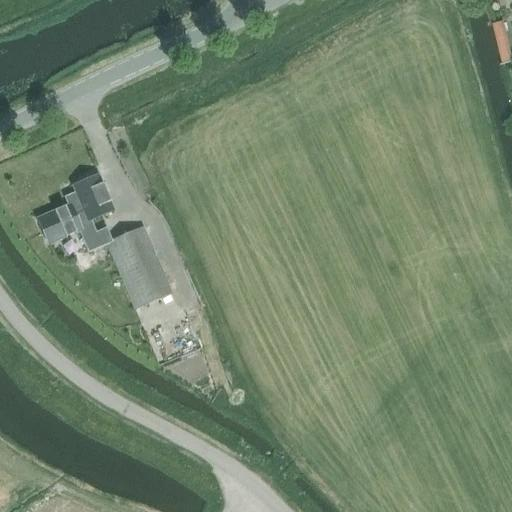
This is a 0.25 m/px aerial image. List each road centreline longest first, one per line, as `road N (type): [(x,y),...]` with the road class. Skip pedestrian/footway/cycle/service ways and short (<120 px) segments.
road 1 (unclassified): [(277,511),(250,482),(94,391),(0,297)]
road 2 (tertiary): [(0,138),(261,4)]
